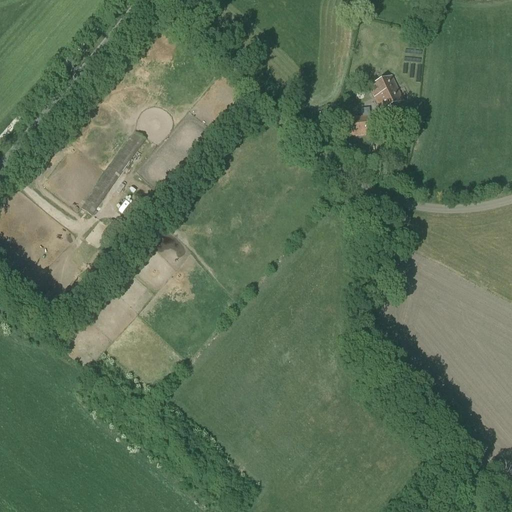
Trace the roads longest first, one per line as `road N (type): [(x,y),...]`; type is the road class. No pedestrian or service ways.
road 1 (unclassified): [(175,0),(342,176),(416,207),(511,200)]
road 2 (unclassified): [(0,170),(141,0)]
